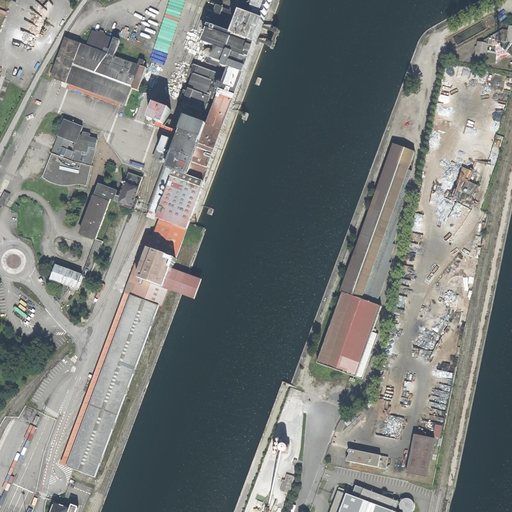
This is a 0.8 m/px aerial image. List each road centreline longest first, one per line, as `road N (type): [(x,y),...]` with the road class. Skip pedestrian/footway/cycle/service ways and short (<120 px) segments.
road 1 (unclassified): [(298,511),(334,417),(364,389),(377,361),(438,63)]
road 2 (unknown): [(322,445),(396,447),(407,438),(423,376),(407,330),(429,253),(431,176),(472,87)]
road 3 (unclassified): [(0,150),(85,0)]
road 4 (unknown): [(246,511),(306,380)]
